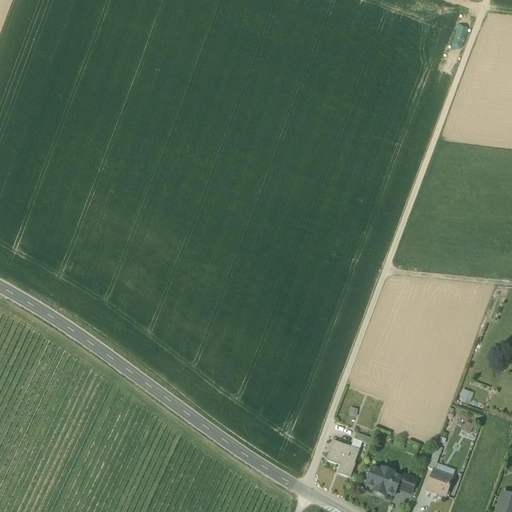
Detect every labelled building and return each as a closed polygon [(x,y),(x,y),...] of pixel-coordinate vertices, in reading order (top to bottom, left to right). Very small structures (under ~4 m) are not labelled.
[(462,391),(459,401),(470,404),(473,394),(462,391)] [(474,427),(466,422),(462,430),(470,434),(474,427)] [(355,433),(349,449),(358,452),(364,454),(369,439),(355,433)] [(349,449),(332,443),(326,459),(335,463),(335,462),(341,464),(337,476),(349,480),(354,466),(358,452),(349,449)] [(433,454),(427,471),(434,473),(440,456),(433,454)] [(381,472),(373,469),(366,488),(374,491),(373,494),(375,495),(377,494),(381,495),(380,496),(381,497),(384,498),(385,495),(394,499),(396,493),(400,481),(401,480),(392,477),(393,474),(382,470),(381,472)] [(417,481),(404,476),(402,482),(400,481),(396,493),(410,499),(417,481)] [(441,479),(433,476),(427,492),(446,499),(452,480),(442,476),(441,479)] [(511,511),(511,498),(503,495),(497,511),(511,511)]
